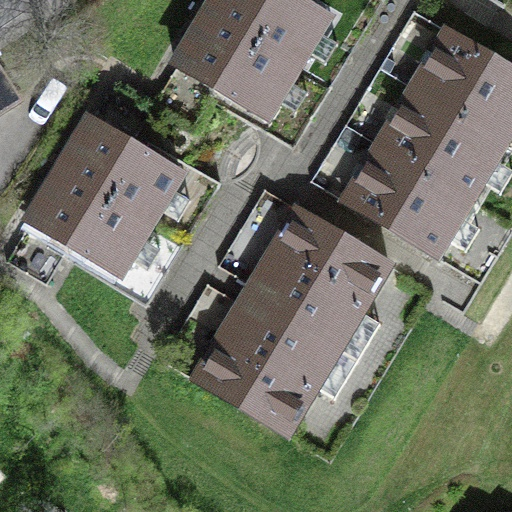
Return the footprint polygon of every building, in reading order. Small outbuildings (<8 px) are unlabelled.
[(297,0),(214,0),(205,15),(296,69),(330,89),(383,0),(334,0),(325,17),(297,0)] [(296,69),(205,15),(174,66),(263,119),(257,129),(293,151),(330,89),(296,69)] [(511,70),(447,32),(413,89),(503,144),(511,129),(511,70)] [(0,112),(19,100),(0,68),(0,112)] [(469,201),(503,144),(413,89),(378,147),(469,201)] [(59,171),(149,225),(183,246),(220,184),(181,161),(175,171),(89,120),(59,171)] [(435,258),(469,201),(378,147),(344,204),(435,258)] [(149,225),(59,171),(28,223),(114,274),(107,285),(146,308),(183,246),(149,225)] [(195,382),(285,436),(389,264),(298,210),(195,382)]
